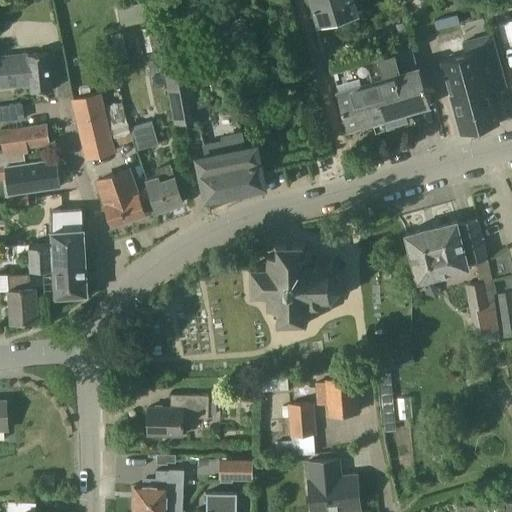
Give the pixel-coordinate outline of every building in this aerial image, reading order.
[(310,0),(318,25),(357,14),(352,0),(310,0)] [(148,22),(144,3),(118,8),(122,27),(148,22)] [(154,27),(142,29),(147,53),(159,50),(154,27)] [(467,53),(441,60),(462,134),(499,124),(490,92),(506,88),(491,34),(464,41),(467,53)] [(430,104),(414,48),(334,72),(339,90),(337,90),(348,128),(430,104)] [(49,52),(28,54),(0,56),(0,89),(31,86),(32,91),(53,89),(49,52)] [(166,71),(162,52),(154,54),(157,72),(165,71),(166,71)] [(210,116),(200,64),(166,71),(165,71),(175,123),(210,116)] [(99,92),(73,98),(86,157),(112,151),(99,92)] [(133,141),(122,102),(106,107),(112,130),(118,146),(133,141)] [(0,123),(22,121),(21,104),(0,105),(0,123)] [(0,166),(5,166),(26,163),(24,152),(28,152),(28,147),(49,144),(46,124),(1,131),(4,152),(0,152),(0,166)] [(159,144),(156,132),(134,139),(137,150),(159,144)] [(206,156),(198,157),(206,197),(265,185),(262,173),(261,170),(256,145),(246,147),(206,156)] [(56,159),(26,163),(5,166),(9,194),(60,187),(56,159)] [(158,175),(147,178),(157,211),(184,202),(171,162),(156,167),(158,175)] [(146,214),(130,169),(97,181),(113,225),(146,214)] [(27,194),(7,197),(8,207),(28,204),(27,194)] [(44,267),(86,265),(82,208),(50,210),(52,242),(30,243),(31,268),(44,267)] [(457,219),(406,232),(418,279),(470,266),(468,261),(476,259),(488,255),(477,216),(458,221),(457,219)] [(313,260),(313,254),(315,252),(314,250),(312,251),(308,248),(309,245),(307,245),(306,247),(303,247),(303,245),(307,241),(305,239),(302,243),(279,243),(275,239),(272,242),(277,246),(276,249),(278,249),(277,254),(267,254),(267,267),(251,266),(249,265),(248,266),(251,269),(252,293),(249,295),(251,297),(253,295),(268,295),(269,308),(279,308),(279,313),(278,314),(278,318),(275,323),(278,325),(280,322),(304,320),(307,324),(309,322),(306,318),(307,312),(308,312),(309,314),(312,314),(311,311),(313,307),(316,307),(316,305),(313,305),(313,303),(321,303),(321,297),(330,297),(332,301),(335,301),(333,295),(341,288),(344,289),(346,285),(342,284),(342,273),(346,271),(344,268),(339,271),(332,263),(333,258),(330,257),(328,263),(318,261),(318,256),(315,256),(315,261),(312,261),(313,260)] [(475,333),(498,328),(492,278),(488,255),(476,259),(481,279),(465,283),(475,333)] [(87,294),(86,265),(44,267),(46,296),(87,294)] [(32,287),(31,272),(8,273),(9,290),(11,321),(38,320),(36,286),(32,287)] [(8,273),(0,273),(0,290),(9,290),(8,273)] [(511,328),(506,293),(498,294),(505,335),(511,334),(511,328)] [(481,367),(465,370),(467,386),(484,383),(481,367)] [(358,411),(355,377),(328,380),(328,381),(319,382),(321,403),(330,402),(331,414),(358,411)] [(209,394),(170,393),(170,407),(149,407),(149,428),(161,429),(161,435),(183,435),(183,417),(209,418),(209,414),(216,414),(216,401),(209,401),(209,394)] [(0,439),(5,439),(4,428),(8,428),(6,400),(0,400),(0,439)] [(317,433),(314,401),(288,403),(288,405),(282,406),(282,417),(289,416),(290,435),(291,435),(292,456),(315,453),(314,433),(317,433)] [(157,455),(157,465),(168,466),(168,464),(176,464),(176,455),(157,455)] [(220,456),(220,478),(251,478),(251,456),(220,456)] [(341,477),(339,459),(309,462),(311,480),(309,480),(312,511),(354,511),(362,511),(358,475),(341,477)] [(158,469),(158,479),(144,479),(143,485),(135,485),(133,511),(181,511),(183,470),(158,469)] [(54,475),(45,474),(44,484),(54,484),(54,475)] [(236,511),(237,492),(207,492),(207,511),(194,511),(236,511)] [(35,511),(36,502),(8,500),(7,511),(35,511)]
